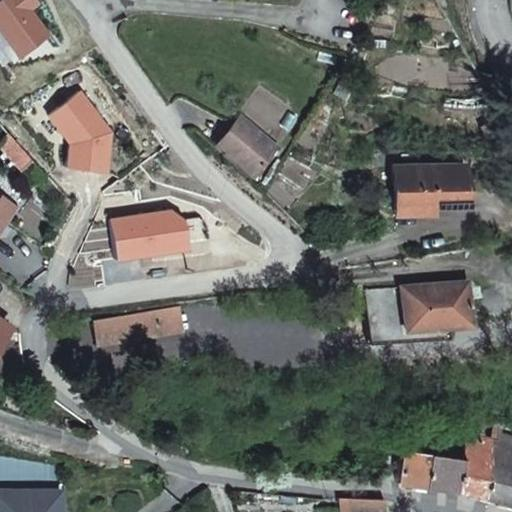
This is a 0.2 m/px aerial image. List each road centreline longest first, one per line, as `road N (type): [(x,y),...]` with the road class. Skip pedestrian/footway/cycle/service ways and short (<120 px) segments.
road 1 (residential): [(112,453),(45,383),(28,336),(36,305),(259,278),(292,255),(275,228),(210,175),(109,49),(83,0)]
road 2 (residential): [(461,511),(406,494),(112,453)]
